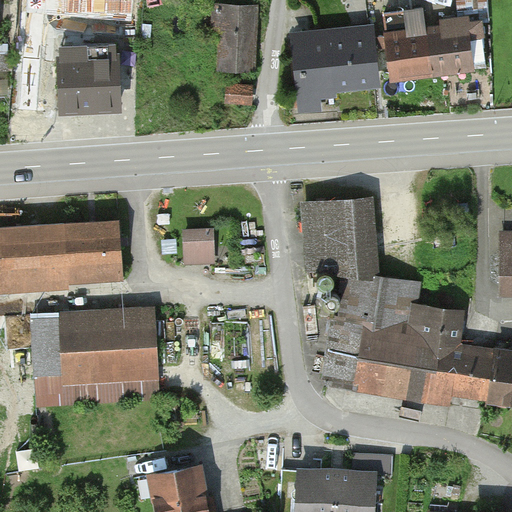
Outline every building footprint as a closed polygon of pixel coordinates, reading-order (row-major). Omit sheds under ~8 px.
[(52,30),(121,33),(122,0),(25,0),(25,17),(52,18),(52,30)] [(261,3),(222,0),(213,0),(208,72),(255,75),(261,3)] [(373,25),(293,32),(299,96),(378,89),(373,25)] [(471,27),(392,35),(396,80),(475,72),(471,27)] [(0,51),(0,67),(11,68),(11,52),(0,51)] [(122,51),(59,54),(61,114),(125,112),(122,51)] [(255,88),(229,85),(227,104),(253,107),(255,88)] [(424,283),(382,276),(377,196),(304,200),(307,255),(336,253),(338,286),(322,383),(454,404),(456,393),(511,402),(511,349),(465,342),(470,310),(421,302),(424,283)] [(122,222),(0,228),(0,277),(0,283),(125,277),(122,222)] [(216,229),(185,229),(185,261),(216,261),(216,229)] [(511,231),(502,231),(502,292),(511,291),(511,231)] [(163,398),(157,307),(33,315),(39,406),(163,398)] [(214,511),(206,461),(149,471),(156,511),(214,511)] [(374,511),(378,470),(300,465),(297,511),(374,511)]
